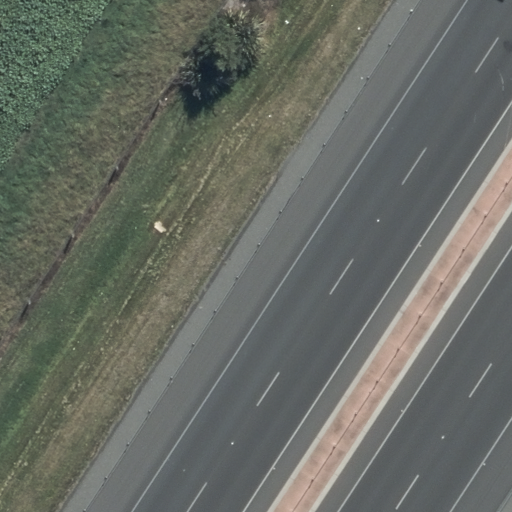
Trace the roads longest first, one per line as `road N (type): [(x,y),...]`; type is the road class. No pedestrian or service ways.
road 1 (motorway): [(187,511),(511,21)]
road 2 (motorway): [(511,335),(396,511)]
